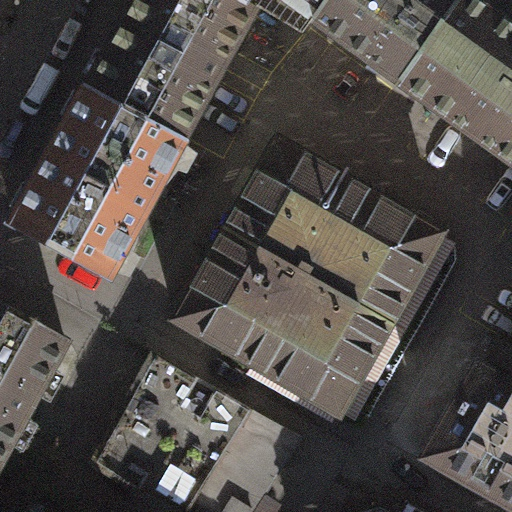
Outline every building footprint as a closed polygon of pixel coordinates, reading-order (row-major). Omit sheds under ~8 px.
[(254,3),(247,0),(133,0),(87,85),(181,136),(254,3)] [(327,0),(315,18),(401,78),(455,0),(327,0)] [(511,155),(511,20),(484,1),(482,0),(455,0),(401,78),(420,91),(511,155)] [(181,136),(87,85),(14,218),(108,269),(181,136)] [(443,232),(278,138),(227,227),(391,321),(443,232)] [(391,321),(227,227),(176,318),(341,413),(391,321)] [(0,303),(0,449),(61,336),(0,303)] [(179,511),(186,511),(194,499),(251,405),(159,350),(93,460),(179,511)] [(511,499),(511,383),(477,364),(427,453),(511,499)] [(251,405),(194,499),(215,511),(249,511),(298,432),(251,405)] [(394,511),(379,503),(355,511),(394,511)]
